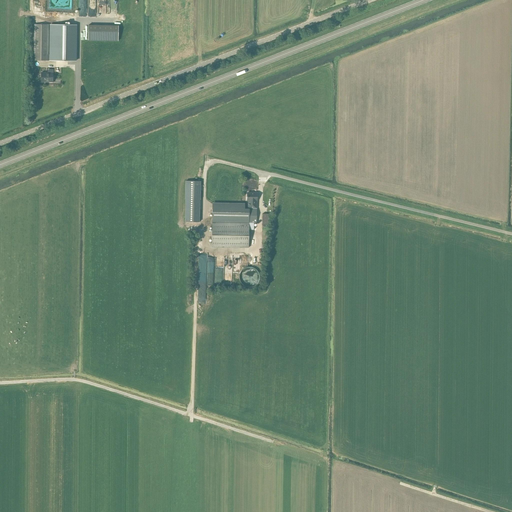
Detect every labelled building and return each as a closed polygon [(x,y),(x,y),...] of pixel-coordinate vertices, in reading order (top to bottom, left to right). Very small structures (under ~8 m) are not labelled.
[(34,24),(33,61),(50,61),(50,55),(49,55),(49,24),(34,24)] [(51,25),(50,55),(50,61),(76,61),(77,25),(51,25)] [(120,41),(120,25),(89,25),(89,41),(120,41)] [(41,73),(41,82),(53,82),(53,70),(49,70),(49,73),(41,73)] [(185,222),(196,222),(199,222),(200,200),(201,182),(185,181),(185,200),(186,200),(185,222)] [(211,248),(249,248),(249,230),(254,230),(254,224),(257,224),(257,208),(257,201),(257,194),(247,193),(247,200),(248,200),(248,208),(212,207),(212,222),(211,248)] [(223,284),(225,256),(215,256),(215,259),(212,259),(212,261),(215,261),(215,264),(215,266),(208,265),(207,283),(223,284)] [(198,273),(207,273),(207,259),(199,259),(198,273)]
